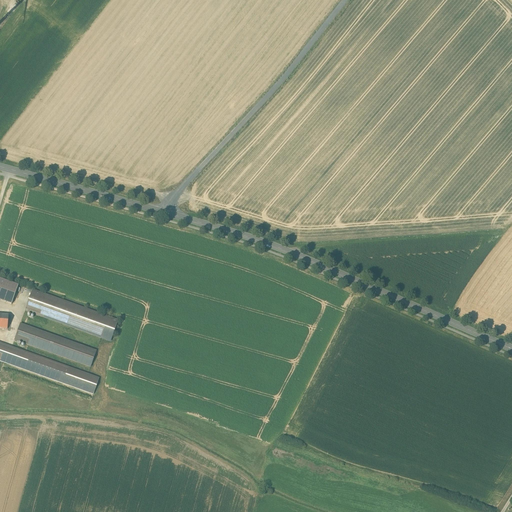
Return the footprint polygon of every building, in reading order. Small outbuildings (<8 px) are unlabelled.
[(0,300),(11,304),(18,286),(0,279),(0,300)] [(118,321),(32,290),(25,310),(101,338),(110,341),(118,321)] [(8,315),(0,314),(0,328),(7,329),(8,315)] [(96,351),(20,324),(14,340),(90,367),(96,351)] [(93,394),(99,379),(88,375),(0,343),(0,360),(3,362),(93,394)]
